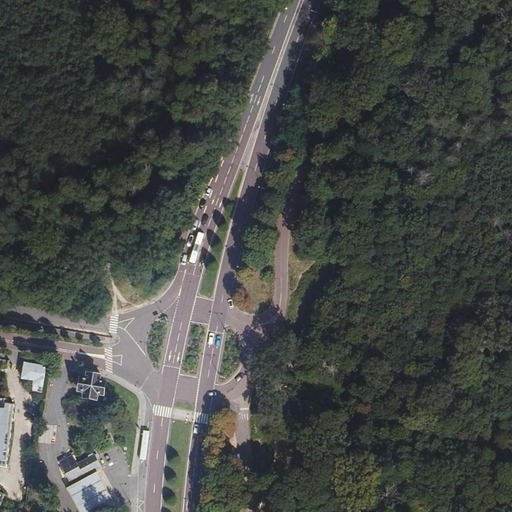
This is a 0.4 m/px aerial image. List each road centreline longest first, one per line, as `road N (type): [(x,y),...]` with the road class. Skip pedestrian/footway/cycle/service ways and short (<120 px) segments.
road 1 (track): [(484,0),(453,56),(382,141),(333,226),(328,286),(282,396),(267,511)]
road 2 (unclassified): [(405,0),(289,196),(277,311),(266,322),(241,323)]
road 3 (primary): [(218,313),(240,215),(310,0)]
road 4 (track): [(240,410),(239,383),(511,456)]
road 5 (primary): [(285,0),(193,259)]
road 6 (track): [(254,0),(198,149),(120,226)]
road 7 (tertiary): [(0,309),(135,328)]
road 8 (tertiary): [(0,340),(132,360)]
road 9 (primary): [(168,386),(151,511)]
road 10 (primary): [(190,511),(205,393)]
